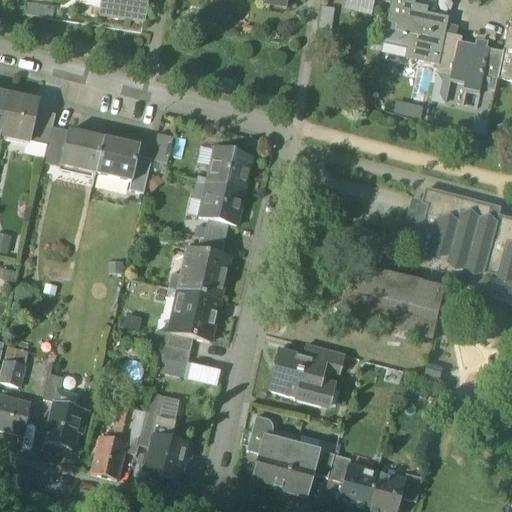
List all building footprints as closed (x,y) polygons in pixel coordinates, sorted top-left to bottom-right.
[(145,0),(101,0),(99,17),(142,23),(145,0)] [(244,0),(255,2),(255,0),(263,1),(262,8),(286,12),(287,0),(244,0)] [(416,0),(392,0),(392,3),(385,39),(415,46),(412,62),(440,68),(446,36),(450,20),(414,13),(416,0)] [(511,25),(510,25),(504,54),(498,80),(511,82),(511,25)] [(504,54),(461,45),(462,40),(446,36),(440,68),(438,75),(452,78),(451,84),(466,87),(464,93),(480,97),(482,91),(495,93),(498,80),(504,54)] [(38,107),(7,100),(0,132),(0,139),(29,146),(36,114),(38,107)] [(53,118),(36,114),(29,146),(46,150),(51,130),(53,118)] [(46,150),(42,168),(60,172),(68,134),(51,130),(46,150)] [(102,142),(68,134),(60,172),(94,180),(94,178),(102,142)] [(173,141),(157,137),(151,162),(167,166),(173,141)] [(138,150),(102,142),(94,178),(129,186),(130,186),(137,159),(138,150)] [(250,159),(215,151),(207,188),(242,196),(250,159)] [(151,162),(137,159),(130,186),(129,186),(128,194),(143,197),(151,162)] [(207,188),(196,185),(192,202),(203,204),(207,188)] [(242,196),(207,188),(203,204),(199,221),(235,229),(242,196)] [(493,209),(427,191),(423,207),(429,208),(418,249),(486,267),(484,275),(511,281),(511,221),(491,216),(493,209)] [(420,215),(410,212),(402,245),(418,249),(429,208),(423,207),(420,215)] [(226,235),(205,231),(203,242),(223,247),(226,235)] [(0,235),(0,253),(8,254),(9,237),(0,235)] [(203,242),(199,241),(197,253),(221,258),(223,247),(203,242)] [(197,253),(188,251),(178,294),(219,303),(229,260),(221,258),(197,253)] [(445,292),(350,270),(339,319),(434,341),(445,292)] [(219,303),(178,294),(168,336),(193,342),(210,345),(219,303)] [(193,342),(171,336),(168,349),(191,354),(193,342)] [(342,357),(305,347),(301,361),(325,367),(323,373),(337,377),(342,357)] [(168,349),(161,348),(158,361),(187,368),(191,354),(168,349)] [(27,355),(7,350),(4,363),(24,368),(27,355)] [(301,361),(276,355),(273,367),(275,368),(268,394),(296,401),(298,391),(315,396),(317,396),(320,385),(323,373),(325,367),(301,361)] [(24,368),(4,363),(0,379),(0,385),(18,390),(24,368)] [(62,382),(48,379),(43,403),(54,406),(57,406),(59,397),(62,382)] [(333,388),(320,385),(317,396),(315,396),(330,400),(333,388)] [(76,401),(59,397),(57,406),(74,410),(76,401)] [(30,407),(0,399),(0,433),(22,439),(30,407)] [(134,413),(126,445),(138,448),(142,428),(147,407),(135,404),(133,413),(134,413)] [(57,406),(54,406),(45,445),(73,452),(82,412),(74,410),(57,406)] [(121,410),(112,443),(126,447),(126,445),(134,413),(133,413),(121,410)] [(266,423),(255,420),(246,454),(258,457),(260,452),(263,440),(270,442),(272,431),(272,429),(271,427),(271,426),(269,425),(268,424),(266,423)] [(158,432),(142,428),(138,448),(152,451),(155,440),(157,440),(158,432)] [(172,435),(158,432),(157,440),(170,443),(172,435)] [(112,443),(98,440),(90,477),(117,484),(126,447),(112,443)] [(157,440),(155,440),(152,451),(146,474),(180,482),(188,448),(157,440)] [(270,442),(263,440),(260,452),(315,467),(318,455),(317,455),(270,442)] [(315,467),(260,452),(258,457),(251,485),(306,500),(312,477),(315,467)] [(333,458),(318,454),(317,455),(318,455),(315,467),(312,477),(327,481),(333,458)] [(350,462),(333,458),(327,481),(342,486),(346,469),(348,470),(350,462)] [(348,470),(346,469),(342,486),(336,508),(352,511),(365,511),(375,477),(348,470)] [(403,484),(375,477),(365,511),(396,511),(400,500),(404,485),(403,484)] [(421,481),(405,477),(403,484),(404,485),(400,500),(415,505),(421,481)]
